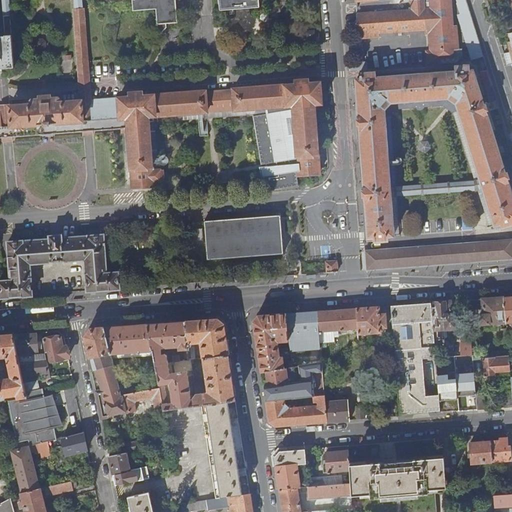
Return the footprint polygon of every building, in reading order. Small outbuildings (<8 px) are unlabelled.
[(0,67),(14,66),(9,0),(1,0),(3,34),(0,33),(0,67)] [(89,86),(82,0),(73,0),(80,87),(80,92),(82,99),(86,99),(90,99),(89,86)] [(91,0),(91,1),(109,0),(131,0),(132,9),(155,7),(156,26),(166,25),(166,21),(177,20),(175,0),(219,0),(221,8),(259,6),(259,0),(91,0)] [(452,25),(449,0),(411,0),(412,9),(357,13),(359,37),(377,36),(377,32),(424,28),(424,32),(427,32),(429,50),(425,50),(427,64),(456,61),(462,56),(460,46),(458,46),(456,25),(452,25)] [(456,0),(473,58),(484,55),(468,0),(456,0)] [(157,34),(166,25),(156,26),(157,34)] [(480,71),(488,93),(494,91),(484,59),(479,60),(480,71)] [(457,103),(494,225),(500,223),(502,226),(511,222),(511,196),(507,181),(508,180),(504,169),(503,169),(486,113),(487,113),(483,102),(482,102),(473,70),(469,70),(468,65),(455,66),(455,71),(375,77),(374,72),(362,73),(362,75),(359,75),(359,79),(356,79),(356,89),(353,90),(354,96),(357,95),(359,116),(358,116),(359,128),(360,128),(364,186),(363,187),(364,199),(365,199),(368,236),(374,236),(374,240),(386,239),(387,235),(393,235),(383,109),(389,102),(448,97),(457,103)] [(82,99),(80,92),(39,95),(39,99),(31,99),(28,104),(0,105),(0,137),(7,137),(88,131),(128,128),(132,186),(153,185),(153,180),(163,179),(163,169),(158,169),(152,170),(148,116),(267,107),(268,112),(260,113),(260,114),(257,114),(268,186),(294,182),(292,170),(298,169),(299,174),(319,173),(314,103),(322,103),(320,81),(308,82),(308,78),(295,79),(295,83),(233,88),(233,89),(230,89),(206,91),(205,90),(142,95),(142,91),(129,92),(129,96),(118,97),(118,100),(91,102),(90,99),(86,99),(82,99)] [(497,99),(494,91),(488,93),(490,101),(497,99)] [(488,226),(494,225),(457,103),(448,97),(389,102),(383,109),(393,235),(399,234),(390,113),(395,107),(444,104),(452,109),(488,226)] [(211,118),(253,115),(257,114),(260,114),(260,113),(268,112),(267,107),(148,116),(152,170),(158,169),(155,122),(211,118)] [(300,185),(299,174),(298,169),(292,170),(294,182),(268,186),(257,114),(253,115),(256,136),(261,167),(265,190),(300,185)] [(283,254),(280,215),(204,221),(207,260),(283,254)] [(0,280),(0,297),(32,296),(29,263),(85,259),(87,291),(119,289),(118,271),(106,272),(103,234),(98,230),(92,231),(89,235),(62,238),(62,234),(49,235),(49,239),(23,241),(17,237),(11,237),(9,241),(7,241),(10,280),(0,280)] [(366,270),(511,258),(511,242),(511,239),(365,250),(366,270)] [(327,272),(337,272),(336,261),(326,262),(327,272)] [(479,299),(468,300),(469,316),(480,315),(480,324),(490,323),(495,322),(495,323),(506,322),(504,297),(479,299)] [(450,301),(431,303),(433,330),(434,340),(445,339),(444,329),(455,328),(454,315),(452,316),(450,301)] [(435,358),(434,340),(433,330),(431,303),(404,305),(391,306),(400,414),(440,411),(438,395),(425,396),(422,359),(435,358)] [(379,307),(357,308),(358,329),(359,341),(370,341),(370,332),(380,332),(380,328),(386,327),(385,314),(379,314),(379,307)] [(357,308),(318,311),(320,332),(335,330),(336,333),(340,333),(340,330),(358,329),(357,308)] [(262,372),(267,371),(284,368),(282,357),(279,358),(277,341),(289,340),(288,327),(311,326),(310,312),(259,316),(254,321),(258,347),(262,372)] [(203,358),(228,354),(226,336),(224,323),(218,319),(186,321),(188,358),(188,360),(191,360),(195,359),(194,342),(198,342),(198,344),(201,344),(203,358)] [(164,409),(194,405),(193,398),(191,397),(187,371),(192,371),(191,360),(188,360),(173,362),(175,373),(170,373),(167,355),(165,354),(162,354),(161,348),(163,348),(166,346),(166,348),(179,347),(179,350),(184,349),(185,358),(188,358),(186,321),(148,324),(153,350),(160,388),(163,406),(164,409)] [(104,327),(112,354),(153,350),(148,324),(104,327)] [(155,407),(163,406),(160,388),(122,394),(112,354),(104,327),(92,328),(84,336),(93,370),(95,369),(101,390),(96,391),(101,419),(111,417),(112,415),(125,412),(125,413),(126,413),(136,411),(134,403),(136,401),(151,398),(154,399),(155,407)] [(37,332),(18,334),(20,355),(38,354),(37,332)] [(0,379),(0,400),(6,400),(5,396),(18,394),(18,398),(26,397),(25,392),(23,383),(13,334),(0,334),(0,356),(7,356),(12,378),(0,379)] [(60,336),(43,340),(47,359),(47,361),(51,360),(51,361),(68,357),(66,346),(62,347),(60,336)] [(473,359),(472,342),(460,344),(462,368),(474,367),(473,360),(473,359)] [(298,366),(322,362),(321,349),(300,352),(301,359),(288,361),(288,367),(298,366)] [(194,405),(206,403),(236,399),(232,375),(228,354),(203,358),(208,390),(206,392),(196,393),(193,397),(193,398),(194,405)] [(509,356),(484,358),(485,375),(511,373),(509,356)] [(46,377),(51,377),(49,370),(47,361),(47,359),(35,360),(37,374),(45,373),(46,377)] [(264,387),(266,402),(284,400),(295,398),(314,396),(325,395),(322,362),(298,366),(300,381),(288,383),(286,368),(284,368),(267,371),(269,383),(269,386),(264,387)] [(51,377),(72,375),(70,367),(61,368),(49,370),(51,377)] [(442,376),(445,411),(463,409),(458,374),(442,376)] [(353,393),(363,392),(362,377),(352,378),(353,393)] [(36,381),(23,383),(25,392),(38,389),(36,381)] [(38,389),(25,392),(26,397),(18,398),(8,400),(17,442),(28,440),(29,445),(46,442),(47,441),(48,441),(56,439),(54,426),(58,425),(52,394),(48,396),(45,396),(44,394),(42,388),(38,389)] [(476,397),(477,410),(486,409),(484,392),(476,392),(476,397)] [(296,408),(297,425),(327,422),(325,402),(325,395),(314,396),(315,402),(316,402),(318,403),(319,405),(296,408)] [(325,402),(327,422),(350,420),(348,401),(343,401),(342,398),(337,399),(337,402),(325,402)] [(221,498),(250,493),(247,474),(240,475),(239,472),(239,469),(246,468),(239,424),(232,425),(231,422),(231,419),(238,418),(236,399),(206,403),(221,498)] [(284,400),(266,402),(267,405),(269,422),(276,426),(297,425),(296,408),(289,409),(286,405),(285,405),(284,400)] [(356,407),(357,420),(365,419),(364,406),(356,407)] [(83,432),(56,439),(48,441),(51,454),(65,450),(66,455),(72,453),(77,452),(87,450),(83,432)] [(499,441),(490,442),(492,462),(511,460),(509,447),(507,447),(506,438),(499,439),(499,441)] [(139,449),(138,440),(124,442),(125,452),(139,449)] [(29,445),(11,450),(14,464),(8,465),(9,471),(16,469),(22,492),(22,493),(39,489),(39,488),(30,450),(33,449),(34,453),(41,451),(42,456),(49,455),(46,442),(29,445)] [(492,462),(490,442),(470,443),(471,463),(492,462)] [(277,471),(280,489),(297,488),(300,488),(300,487),(297,466),(306,466),(305,449),(280,451),(275,457),(277,471)] [(350,466),(349,450),(326,452),(327,465),(323,465),(324,472),(336,472),(337,473),(342,473),(342,471),(350,471),(350,466)] [(109,456),(113,475),(130,471),(126,452),(109,456)] [(351,494),(352,496),(370,495),(371,498),(398,496),(429,494),(429,490),(447,489),(445,458),(396,462),(397,466),(389,467),(381,467),(381,463),(350,466),(350,471),(351,483),(351,494)] [(302,481),(303,487),(309,487),(342,484),(342,476),(307,479),(308,481),(302,481)] [(71,481),(45,487),(47,496),(73,490),(71,481)] [(310,497),(351,494),(351,483),(342,484),(309,487),(310,497)] [(22,492),(20,493),(21,497),(12,500),(14,506),(20,505),(20,508),(24,507),(24,511),(46,511),(41,488),(39,488),(39,489),(22,493),(22,492)] [(281,496),(283,511),(300,511),(297,488),(280,489),(281,496)] [(128,497),(131,511),(153,511),(149,492),(128,497)] [(252,511),(250,493),(221,498),(181,504),(182,511),(184,511),(208,508),(208,509),(230,506),(231,511),(252,511)] [(508,495),(493,495),(494,507),(511,505),(511,494),(508,495)] [(0,504),(0,511),(14,511),(11,498),(1,502),(0,503),(0,504)]
